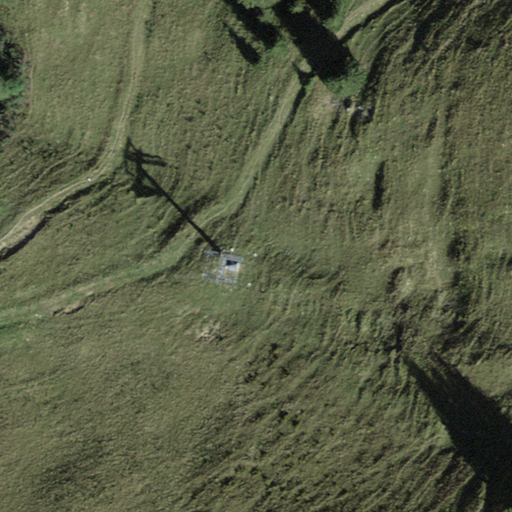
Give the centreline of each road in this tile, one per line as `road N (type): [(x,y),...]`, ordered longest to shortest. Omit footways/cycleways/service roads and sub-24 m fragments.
road 1 (track): [(381,0),(322,44),(255,168),(160,265),(0,318)]
road 2 (track): [(0,238),(107,166),(147,0)]
